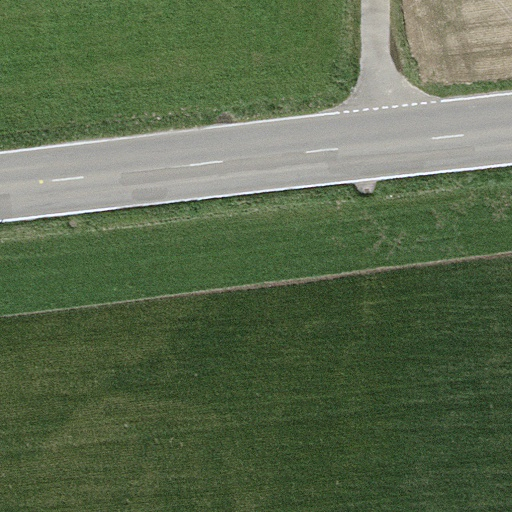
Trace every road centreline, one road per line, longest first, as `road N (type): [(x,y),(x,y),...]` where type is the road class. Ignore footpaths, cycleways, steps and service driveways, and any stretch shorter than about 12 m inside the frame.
road 1 (primary): [(0,190),(511,138)]
road 2 (track): [(388,0),(392,152)]
